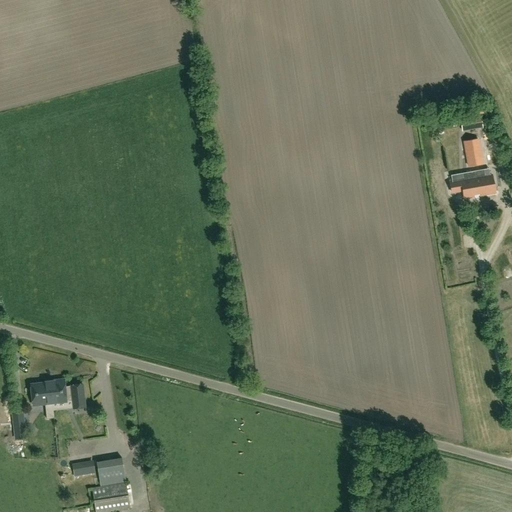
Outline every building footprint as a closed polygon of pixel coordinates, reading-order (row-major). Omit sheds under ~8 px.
[(479,116),(459,120),(461,132),(481,128),(479,116)] [(476,140),(464,142),(466,150),(477,148),(476,140)] [(467,158),(468,166),(480,164),(479,156),(467,158)] [(452,193),(463,191),(464,197),(474,195),(480,194),(481,196),(495,193),(492,175),(490,176),(485,177),(484,170),(463,173),(464,179),(452,181),(450,182),(452,193)] [(511,195),(510,173),(494,175),(497,199),(511,197),(511,195)] [(85,407),(83,384),(71,385),(71,387),(65,387),(64,379),(44,381),(45,383),(31,384),(31,386),(29,388),(30,394),(32,395),(33,405),(66,401),(66,400),(72,399),(73,408),(85,407)] [(23,422),(23,414),(13,415),(14,423),(15,439),(25,438),(23,422)] [(101,485),(126,481),(122,457),(97,462),(101,485)] [(96,511),(104,511),(130,507),(126,482),(93,488),(95,504),(96,511)]
